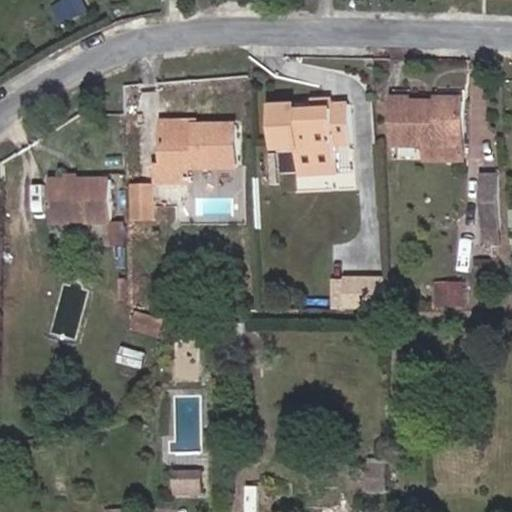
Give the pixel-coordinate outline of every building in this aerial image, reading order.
[(297,104),(277,104),(280,152),(299,151),(300,176),(341,174),(340,146),(355,145),(354,104),(337,105),(337,100),(317,101),(318,109),(297,110),(297,104)] [(466,148),(467,102),(396,102),(395,146),(425,147),(466,148)] [(238,125),(197,125),(197,128),(165,128),(165,166),(158,166),(158,184),(191,183),(191,169),(239,168),(238,125)] [(466,161),(466,148),(425,147),(426,160),(466,161)] [(281,185),(279,154),(270,154),(272,186),(281,185)] [(501,231),(501,174),(483,175),(484,231),(501,231)] [(115,224),(114,179),(52,180),(52,224),(115,224)] [(156,220),(155,186),(133,186),(134,219),(156,220)] [(501,231),(484,231),(484,244),(501,244),(501,231)] [(387,310),(386,279),(346,279),(346,280),(346,309),(387,310)] [(346,280),(335,280),(335,309),(346,309),(346,280)] [(450,308),(450,282),(435,282),(439,308),(450,308)] [(464,308),(464,287),(464,282),(450,282),(450,308),(464,308)] [(476,308),(476,287),(464,287),(464,308),(476,308)] [(165,319),(141,312),(136,329),(160,336),(165,319)] [(388,491),(389,466),(369,465),(368,465),(367,490),(388,491)] [(194,494),(194,473),(177,472),(177,494),(194,494)] [(203,494),(203,473),(194,473),(194,494),(203,494)]
